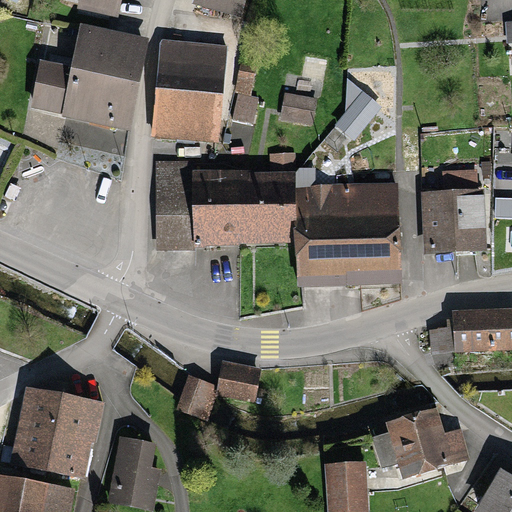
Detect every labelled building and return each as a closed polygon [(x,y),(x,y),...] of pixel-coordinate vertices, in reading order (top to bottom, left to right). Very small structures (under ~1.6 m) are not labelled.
[(117,0),(79,0),(77,6),(112,17),(117,0)] [(241,0),(194,0),(193,5),(238,16),(241,0)] [(111,136),(142,50),(86,30),(70,73),(49,65),(34,108),(111,136)] [(219,71),(221,53),(163,52),(146,137),(213,142),(215,117),(244,120),(248,73),(219,71)] [(313,104),(281,97),(276,119),(308,126),(313,104)] [(192,166),(154,165),(153,251),(191,251),(191,243),(293,244),(292,284),(395,285),(395,191),(288,190),(288,177),(192,176),(192,166)] [(422,197),(423,252),(485,251),(484,196),(422,197)] [(511,313),(456,316),(458,352),(511,349),(511,313)] [(256,373),(223,367),(218,394),(251,400),(256,373)] [(184,380),(175,411),(198,418),(208,388),(184,380)] [(25,392),(9,462),(83,479),(99,409),(25,392)] [(430,412),(387,426),(404,476),(464,456),(455,431),(438,436),(430,412)] [(119,446),(108,502),(150,510),(161,454),(119,446)] [(364,511),(362,466),(326,468),(328,511),(364,511)] [(511,511),(511,483),(501,477),(477,511),(511,511)] [(0,480),(0,511),(69,511),(73,494),(0,480)]
